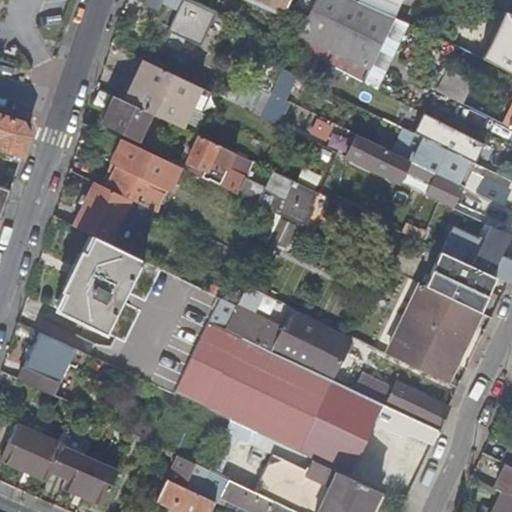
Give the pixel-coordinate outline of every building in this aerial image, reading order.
[(140,0),(204,30),(214,10),(195,1),(193,0),(140,0)] [(249,0),(282,15),(289,0),(249,0)] [(372,59),(393,15),(359,0),(314,0),(303,25),(341,44),(372,59)] [(399,0),(359,0),(393,15),(399,0)] [(508,75),(511,66),(511,54),(503,51),(511,31),(511,22),(485,11),(465,56),(508,75)] [(387,67),(409,22),(393,15),(372,59),(387,67)] [(341,44),(303,25),(293,47),(330,65),(331,63),(341,44)] [(331,63),(330,65),(361,81),(372,59),(341,44),(331,63)] [(261,58),(249,81),(271,92),(282,69),(261,58)] [(191,110),(203,88),(145,59),(133,82),(191,110)] [(372,59),(361,81),(365,83),(377,89),(387,67),(372,59)] [(473,81),(446,68),(435,90),(461,103),(473,81)] [(292,78),(294,75),(282,69),(271,92),(284,99),(294,79),(292,78)] [(249,81),(237,104),(259,115),(271,92),(249,81)] [(133,82),(124,99),(152,113),(153,111),(184,126),(191,110),(133,82)] [(271,92),(259,115),(275,123),(286,100),(284,99),(271,92)] [(138,140),(152,113),(124,99),(115,95),(102,123),(138,140)] [(511,99),(500,123),(511,128),(511,99)] [(22,121),(0,113),(0,218),(0,219),(29,134),(22,121)] [(424,113),(415,133),(474,162),(482,143),(424,113)] [(322,141),(329,123),(313,117),(306,135),(322,141)] [(440,174),(440,175),(462,186),(499,204),(507,188),(470,170),(474,162),(415,133),(404,156),(440,174)] [(403,158),(357,134),(346,158),(400,182),(406,168),(433,181),(429,190),(453,202),(462,186),(440,175),(403,158)] [(217,162),(208,180),(219,185),(228,167),(235,152),(199,135),(186,163),(203,172),(210,159),(217,162)] [(125,140),(104,185),(152,209),(155,210),(166,187),(173,189),(183,168),(125,140)] [(246,175),(252,161),(239,155),(240,154),(235,152),(228,167),(246,175)] [(295,202),(297,199),(265,184),(246,175),(228,167),(219,185),(281,215),(296,223),(302,210),(295,202)] [(272,171),(265,184),(297,199),(304,185),(272,171)] [(148,218),(152,209),(104,185),(94,181),(73,225),(92,234),(109,243),(126,207),(148,218)] [(288,244),(298,224),(296,223),(281,215),(271,235),(288,244)] [(511,257),(500,253),(510,235),(490,225),(486,232),(483,239),(478,246),(469,265),(493,276),(494,276),(508,282),(511,273),(511,257)] [(476,235),(483,239),(486,232),(479,228),(476,235)] [(142,266),(145,260),(109,243),(92,234),(84,251),(79,248),(59,290),(63,292),(55,309),(105,332),(137,263),(142,266)] [(466,240),(456,259),(469,265),(478,246),(466,240)] [(474,309),(479,311),(494,276),(493,276),(469,265),(456,259),(452,257),(428,245),(412,279),(416,281),(474,309)] [(468,323),(474,309),(416,281),(394,327),(454,356),(456,357),(472,324),(468,323)] [(208,320),(235,332),(235,331),(246,310),(236,305),(220,297),(208,320)] [(334,378),(344,358),(284,329),(246,310),(235,331),(334,378)] [(293,310),(284,329),(344,358),(353,338),(293,310)] [(311,370),(235,332),(208,320),(184,370),(174,391),(303,451),(336,382),(311,370)] [(443,380),(454,356),(394,327),(383,351),(443,380)] [(51,395),(73,347),(39,331),(17,379),(51,395)] [(382,404),(336,382),(303,451),(301,455),(313,460),(347,476),(382,404)] [(396,382),(385,405),(437,430),(438,430),(449,407),(396,382)] [(385,405),(383,404),(374,423),(406,438),(410,433),(432,444),(438,430),(437,430),(385,405)] [(0,458),(0,459),(47,480),(51,470),(62,446),(62,444),(15,423),(0,458)] [(267,447),(257,442),(252,453),(262,459),(267,447)] [(117,470),(62,446),(51,470),(66,477),(62,486),(102,504),(117,470)] [(369,511),(379,491),(347,476),(313,460),(309,468),(273,451),(254,491),(296,511),(369,511)] [(179,455),(168,478),(184,486),(195,463),(179,455)] [(199,493),(211,471),(195,463),(184,486),(199,493)] [(511,466),(504,463),(492,486),(502,490),(511,495),(511,466)] [(220,495),(228,479),(211,471),(199,493),(216,501),(217,502),(220,495)] [(189,511),(210,511),(216,501),(199,493),(184,486),(168,478),(157,501),(171,507),(173,503),(190,510),(189,511)] [(228,479),(220,495),(254,511),(296,511),(254,491),(228,479)] [(511,511),(511,495),(502,490),(491,511),(511,511)]
